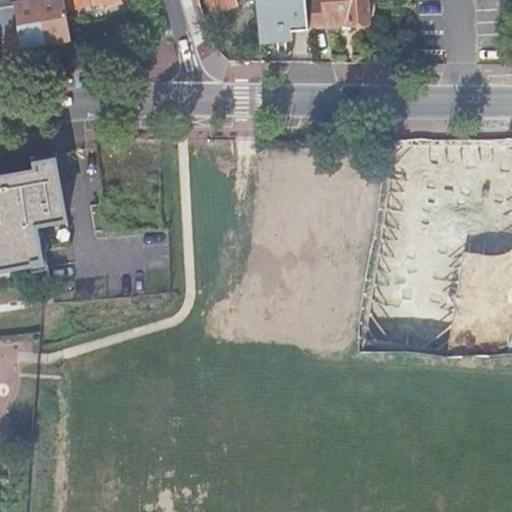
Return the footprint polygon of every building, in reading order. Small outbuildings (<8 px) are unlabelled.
[(52,0),(15,7),(15,9),(22,51),(47,47),(71,42),(66,11),(64,0),(52,0)] [(64,0),(66,11),(94,3),(95,5),(106,2),(108,7),(115,5),(122,3),(121,0),(64,0)] [(209,0),(213,13),(240,5),(238,0),(209,0)] [(308,29),(305,0),(256,0),(260,43),(292,40),(292,33),(308,31),(308,29)] [(305,0),(308,29),(370,23),(368,0),(305,0)] [(0,11),(0,75),(24,71),(26,71),(22,51),(15,9),(0,11)] [(35,166),(37,165),(56,161),(56,162),(58,161),(57,153),(33,157),(35,166)] [(0,271),(32,265),(33,265),(33,262),(43,260),(43,259),(36,226),(67,221),(56,162),(56,161),(37,165),(38,172),(0,178),(0,271)] [(46,259),(43,259),(43,260),(33,262),(33,265),(32,265),(34,272),(48,270),(46,259)]
